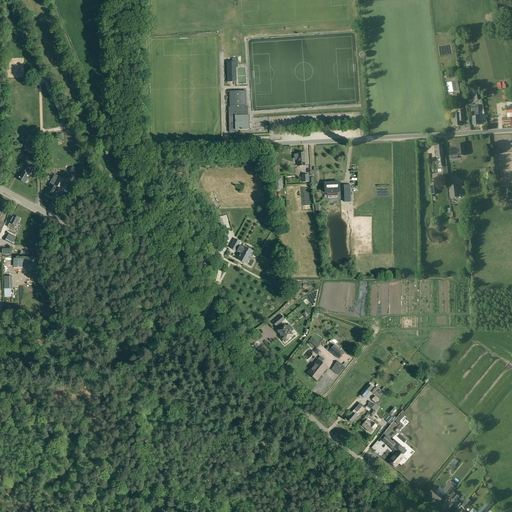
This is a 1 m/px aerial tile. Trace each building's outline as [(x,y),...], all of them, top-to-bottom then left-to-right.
[(232,61),(227,62),(228,82),(236,82),(236,68),(238,67),(238,63),(236,63),(236,59),(232,59),(232,61)] [(463,95),(460,79),(454,81),(457,97),(463,95)] [(503,100),(511,98),(510,94),(510,90),(505,91),(505,95),(502,96),(503,100)] [(238,130),(245,130),(249,129),(249,115),(247,115),(247,107),(245,107),(245,105),(246,105),(246,91),(238,91),(238,92),(237,92),(237,91),(229,91),(229,106),(232,106),(232,107),(228,107),(229,128),(230,128),(230,129),(229,129),(229,133),(238,132),(238,130)] [(453,126),(461,126),(461,121),(464,121),(464,110),(457,110),(458,114),(453,114),(453,126)] [(511,117),(502,118),(502,125),(507,125),(511,125),(511,117)] [(454,148),(449,149),(450,155),(457,154),(457,156),(465,155),(464,143),(456,144),(456,148),(454,149),(454,148)] [(440,167),(442,167),(444,166),(444,165),(443,157),(442,157),(442,154),(441,145),(435,146),(436,150),(435,150),(434,151),(434,153),(435,154),(436,154),(436,158),(438,158),(439,160),(434,160),(435,169),(437,170),(440,169),(440,167)] [(296,159),(297,159),(298,166),(305,166),(304,153),(297,153),(297,154),(296,154),(294,155),(294,159),(296,159)] [(19,166),(24,168),(21,174),(21,175),(18,180),(25,184),(29,176),(27,175),(29,171),(32,166),(22,161),(19,166)] [(71,172),(74,174),(74,173),(80,176),(82,172),(74,167),(71,172)] [(50,184),(51,185),(45,195),(52,198),(57,188),(58,186),(61,188),(65,181),(55,175),(54,177),(53,178),(50,184)] [(449,186),(450,198),(458,197),(457,185),(449,186)] [(9,223),(7,227),(14,230),(15,226),(20,219),(13,215),(9,223)] [(222,225),(223,224),(221,219),(214,221),(218,233),(224,231),(222,225)] [(8,234),(5,241),(12,245),(15,238),(8,234)] [(237,251),(241,253),(238,259),(246,264),(252,252),(244,247),(244,248),(240,246),(240,247),(238,246),(240,242),(235,239),(230,248),(235,251),(236,250),(238,251),(237,251)] [(13,267),(22,267),(23,259),(14,258),(13,267)] [(276,326),(277,326),(279,329),(277,331),(281,336),(281,337),(285,342),(289,338),(292,335),(290,332),(290,331),(290,330),(289,331),(284,325),(282,326),(280,323),(284,319),(281,316),(273,322),(276,326)] [(311,343),(316,348),(320,344),(314,339),(311,343)] [(331,348),(329,351),(339,359),(344,353),(334,345),(331,348)] [(318,360),(307,373),(317,381),(327,367),(321,363),(324,359),(320,357),(318,360)] [(345,367),(337,361),(335,364),(342,370),(345,367)] [(368,384),(359,394),(364,398),(373,388),(368,384)] [(347,418),(352,423),(357,417),(354,415),(362,405),(360,403),(352,412),(351,412),(349,414),(350,415),(347,418)] [(362,426),(370,433),(374,428),(376,426),(372,423),(367,419),(366,421),(362,426)] [(407,451),(406,451),(405,452),(400,447),(401,446),(394,439),(392,442),(386,436),(382,440),(391,448),(392,448),(397,452),(389,461),(395,467),(404,456),(403,455),(407,451)] [(451,481),(443,490),(450,495),(456,488),(455,488),(457,486),(451,481)] [(434,488),(428,494),(432,498),(434,500),(438,503),(443,497),(434,488)] [(448,506),(445,509),(448,511),(450,511),(451,511),(453,511),(456,509),(455,507),(456,506),(456,507),(460,502),(455,497),(453,500),(452,499),(450,501),(451,502),(450,503),(450,502),(447,505),(448,506)] [(461,507),(465,510),(471,503),(467,500),(461,507)] [(485,511),(491,506),(487,502),(477,511),(485,511)]
